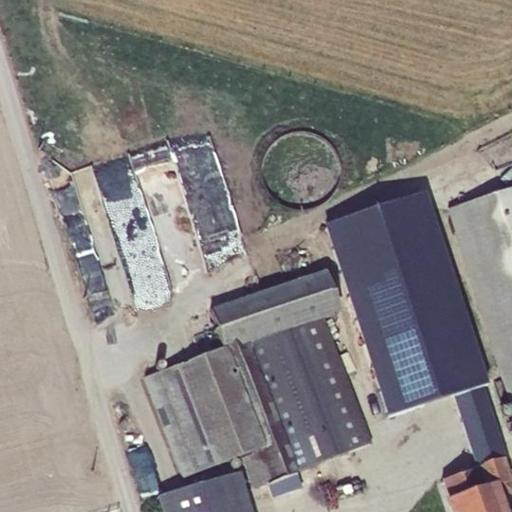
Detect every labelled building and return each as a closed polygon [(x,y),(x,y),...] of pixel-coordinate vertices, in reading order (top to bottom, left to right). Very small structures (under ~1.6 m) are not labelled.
[(509,409),(510,415),(511,419),(511,188),(446,209),(509,409)] [(486,387),(425,194),(323,227),(384,419),(451,397),(475,471),(440,482),(447,501),(494,487),(499,499),(511,494),(511,487),(480,389),(486,387)] [(339,314),(325,272),(208,310),(220,350),(143,379),(181,479),(241,459),(253,490),(267,486),(271,499),(299,489),(295,475),(296,475),(295,471),(369,444),(324,319),(339,314)] [(248,511),(238,474),(156,498),(159,511),(248,511)] [(494,487),(447,501),(446,502),(450,511),(503,511),(499,499),(494,487)]
